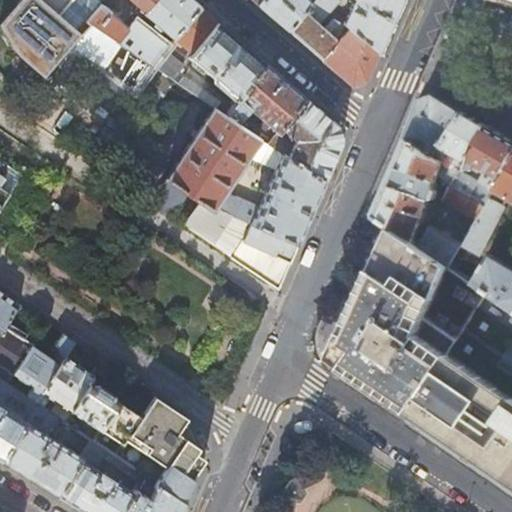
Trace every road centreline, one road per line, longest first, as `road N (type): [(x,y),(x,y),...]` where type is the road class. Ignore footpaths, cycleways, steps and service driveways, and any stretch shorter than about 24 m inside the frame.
road 1 (residential): [(301,315),(0,113)]
road 2 (residential): [(251,440),(0,269)]
road 3 (residential): [(503,511),(284,361)]
road 4 (residential): [(224,0),(377,133)]
road 5 (residential): [(301,315),(377,133)]
road 6 (residential): [(377,133),(438,0)]
